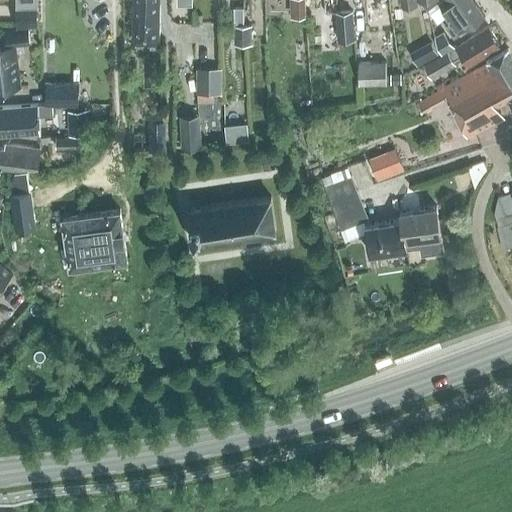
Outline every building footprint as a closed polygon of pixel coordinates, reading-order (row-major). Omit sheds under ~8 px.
[(36,26),(35,0),(14,0),(15,26),(36,26)] [(159,41),(159,0),(132,0),(132,41),(159,41)] [(304,0),(288,0),(289,17),(305,16),(304,0)] [(437,0),(417,0),(425,9),(437,0)] [(439,0),(437,2),(451,22),(445,26),(453,38),(459,33),(460,34),(483,18),(470,0),(439,0)] [(354,39),(352,10),(334,11),(336,40),(354,39)] [(242,24),(233,24),(234,44),(243,44),(242,24)] [(251,24),(242,24),(243,44),(252,44),(251,24)] [(441,55),(423,66),(430,78),(454,64),(451,59),(460,54),(467,66),(499,46),(487,26),(454,47),(441,55)] [(12,45),(29,42),(27,27),(0,30),(0,87),(18,85),(12,45)] [(443,31),(433,37),(441,55),(454,47),(443,31)] [(487,64),(430,95),(416,103),(421,112),(446,99),(467,136),(502,117),(496,106),(511,96),(511,56),(508,49),(486,62),(487,64)] [(385,60),(357,61),(358,85),(386,84),(385,60)] [(219,93),(219,69),(195,69),(195,93),(219,93)] [(75,87),(41,87),(41,106),(75,106),(75,87)] [(0,133),(39,131),(37,105),(0,106),(0,133)] [(83,109),(66,110),(68,136),(84,135),(83,109)] [(199,114),(179,115),(181,148),(201,147),(199,114)] [(147,121),(146,150),(163,151),(163,121),(147,121)] [(80,136),(55,137),(55,148),(80,148),(80,136)] [(474,136),(452,140),(455,151),(476,147),(474,136)] [(39,148),(29,147),(3,144),(3,148),(0,148),(0,167),(16,170),(26,169),(26,167),(36,168),(39,148)] [(395,147),(368,158),(377,180),(403,170),(395,147)] [(260,153),(263,170),(274,168),(272,151),(260,153)] [(466,167),(474,188),(477,182),(480,177),(482,174),(486,170),(483,161),(466,167)] [(351,174),(325,184),(342,228),(368,218),(351,174)] [(32,190),(10,193),(15,231),(37,227),(32,190)] [(511,190),(496,197),(499,204),(495,206),(496,227),(511,220),(511,190)] [(187,206),(192,242),(274,231),(270,195),(187,206)] [(420,255),(442,252),(435,206),(398,212),(399,219),(404,248),(419,246),(420,255)] [(68,268),(126,260),(119,210),(61,218),(68,268)] [(404,248),(399,219),(364,225),(369,253),(404,248)] [(502,250),(511,246),(511,236),(507,225),(497,228),(502,250)] [(0,289),(12,276),(0,266),(0,289)]
